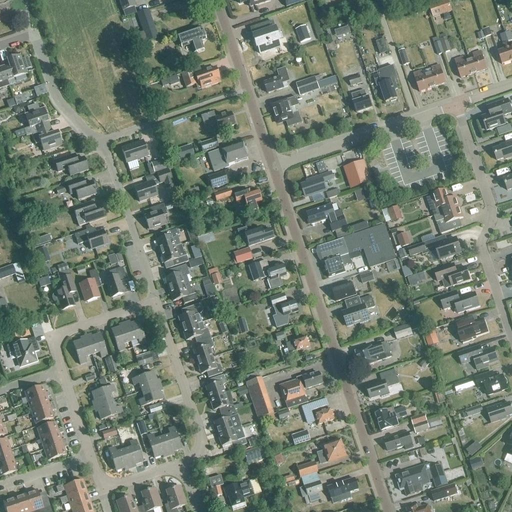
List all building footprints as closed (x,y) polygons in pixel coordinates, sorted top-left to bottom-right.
[(136,8),(133,0),(118,0),(122,12),(136,8)] [(447,1),(429,6),(433,20),(451,14),(447,1)] [(428,8),(409,14),(410,18),(429,12),(428,8)] [(146,43),(158,38),(148,10),(137,14),(143,32),(146,43)] [(272,22),(255,28),(257,35),(252,37),(256,48),(257,48),(260,55),(280,48),(278,41),(283,39),(281,33),(277,35),(275,29),(274,29),(272,22)] [(311,40),(306,27),(296,30),(301,44),(311,40)] [(187,33),(188,35),(179,38),(182,48),(191,45),(194,54),(203,51),(201,42),(205,40),(205,39),(206,37),(205,34),(203,33),(202,32),(201,28),(187,33)] [(489,28),(483,31),(486,38),(492,36),(489,28)] [(134,47),(146,43),(143,32),(130,36),(134,47)] [(483,32),(477,35),(480,41),(485,39),(483,32)] [(511,61),(511,53),(505,34),(500,36),(504,51),(498,53),(502,65),(511,61)] [(444,54),(439,38),(433,40),(438,55),(444,54)] [(444,53),(451,51),(448,42),(447,38),(440,41),(444,53)] [(380,55),(388,52),(384,40),(376,43),(380,55)] [(410,65),(403,46),(397,49),(404,67),(410,65)] [(475,60),(470,62),(474,75),(487,70),(481,52),(473,55),(475,60)] [(31,69),(27,58),(22,60),(20,56),(7,60),(9,66),(3,68),(7,81),(8,81),(27,75),(25,71),(31,69)] [(474,75),(470,62),(465,64),(463,58),(455,61),(461,79),(474,75)] [(440,66),(432,68),(427,70),(433,88),(446,84),(440,66)] [(378,87),(380,86),(386,103),(391,102),(391,103),(396,101),(396,100),(397,99),(394,91),(398,90),(395,81),(397,80),(397,81),(398,81),(393,67),(392,67),(393,67),(379,72),(380,75),(375,77),(374,77),(377,88),(378,87)] [(7,81),(3,68),(0,68),(0,89),(9,87),(8,81),(7,81)] [(191,72),(181,75),(186,88),(195,85),(195,84),(199,83),(201,90),(220,84),(219,80),(215,69),(192,76),(191,72)] [(282,84),(290,82),(286,69),(278,71),(280,78),(265,83),(268,94),(284,89),(282,84)] [(433,88),(427,70),(414,74),(420,93),(433,88)] [(362,83),(359,72),(348,76),(351,87),(362,83)] [(298,91),(328,80),(327,75),(296,85),(298,91)] [(300,96),(337,84),(336,78),(328,80),(298,91),(300,96)] [(47,94),(44,87),(35,90),(37,98),(47,94)] [(365,91),(360,93),(351,96),(357,114),(372,109),(369,98),(367,98),(365,91)] [(23,96),(13,99),(14,101),(16,106),(16,107),(19,106),(26,104),(23,96)] [(290,109),(299,106),(297,98),(272,106),(278,124),(293,119),(290,109)] [(491,106),(493,114),(482,117),(487,132),(506,125),(503,117),(511,113),(508,100),(491,106)] [(50,129),(44,109),(39,111),(37,105),(27,108),(29,114),(25,116),(29,129),(24,130),(26,137),(32,135),(50,129)] [(219,131),(234,126),(230,114),(215,119),(213,113),(201,117),(205,130),(217,126),(219,131)] [(62,146),(58,133),(52,135),(50,129),(32,135),(35,145),(40,144),(43,153),(62,146)] [(202,153),(218,148),(215,140),(200,144),(202,153)] [(143,142),(121,150),(126,163),(147,156),(143,142)] [(511,158),(511,142),(501,146),(501,147),(493,150),(497,162),(505,159),(506,160),(511,158)] [(222,151),(214,153),(208,155),(211,163),(212,163),(215,172),(214,172),(214,173),(228,168),(227,166),(247,159),(242,144),(221,150),(222,151)] [(194,157),(191,145),(177,150),(180,161),(194,157)] [(69,151),(52,157),(54,162),(58,173),(62,172),(68,170),(70,177),(88,171),(84,159),(77,161),(75,155),(70,157),(69,151)] [(168,170),(164,159),(151,164),(154,174),(168,170)] [(361,166),(350,170),(354,182),(352,183),(354,189),(369,184),(366,173),(363,174),(361,166)] [(154,187),(164,183),(166,190),(174,188),(168,171),(157,175),(159,181),(153,182),(135,188),(139,203),(158,197),(154,187)] [(228,185),(224,173),(208,178),(212,190),(228,185)] [(324,183),(334,180),(332,174),(307,182),(308,184),(302,186),(306,198),(327,191),(324,183)] [(67,185),(69,191),(71,196),(76,194),(78,201),(96,195),(92,182),(81,186),(79,180),(67,185)] [(66,193),(64,187),(56,190),(58,196),(66,193)] [(362,191),(365,201),(373,198),(370,189),(362,191)] [(191,199),(200,197),(198,190),(189,192),(191,199)] [(216,202),(232,197),(229,190),(214,195),(216,202)] [(328,200),(329,200),(339,196),(337,190),(326,194),(328,200)] [(256,204),(261,202),(257,191),(250,194),(249,191),(242,193),(242,194),(234,196),(236,202),(244,200),(247,207),(250,213),(258,210),(256,204)] [(460,208),(456,197),(448,200),(446,193),(426,199),(431,211),(433,211),(435,217),(460,208)] [(87,205),(73,209),(74,213),(79,227),(104,219),(100,206),(95,208),(93,203),(87,205)] [(163,217),(167,215),(163,205),(149,210),(151,216),(144,218),(149,230),(165,225),(163,217)] [(332,206),(322,209),(307,215),(311,226),(328,221),(333,233),(348,228),(342,211),(334,214),(332,206)] [(402,219),(398,207),(389,210),(393,222),(402,219)] [(451,223),(463,219),(460,208),(435,217),(441,235),(454,231),(451,223)] [(367,223),(350,228),(352,234),(369,229),(367,223)] [(191,242),(196,241),(190,224),(185,226),(191,242)] [(391,262),(396,260),(385,226),(319,248),(329,279),(345,273),(343,266),(352,264),(349,255),(364,250),(370,269),(391,262)] [(91,250),(107,244),(103,232),(96,234),(94,228),(86,231),(74,235),(78,246),(88,242),(91,250)] [(181,246),(177,237),(179,235),(177,228),(163,232),(165,238),(156,241),(160,253),(175,248),(181,246)] [(246,228),(237,231),(238,237),(244,235),(248,248),(273,239),(270,230),(262,233),(261,229),(247,233),(246,228)] [(411,245),(407,234),(397,237),(401,247),(401,249),(411,245)] [(424,244),(409,249),(411,257),(422,253),(423,256),(437,251),(440,261),(462,254),(459,246),(458,247),(456,239),(441,244),(440,239),(435,240),(424,244)] [(175,248),(160,253),(164,265),(173,261),(175,267),(189,263),(188,262),(185,252),(184,252),(182,246),(181,246),(175,248)] [(202,258),(198,247),(192,249),(196,260),(200,259),(202,258)] [(51,262),(46,249),(38,251),(42,265),(51,262)] [(252,260),(248,249),(233,254),(237,265),(252,260)] [(407,258),(405,250),(402,251),(399,252),(402,260),(407,258)] [(116,265),(123,262),(120,255),(113,257),(116,265)] [(189,263),(191,269),(202,265),(200,259),(196,260),(189,263)] [(400,270),(397,260),(396,260),(391,262),(394,272),(400,270)] [(254,282),(270,277),(271,280),(269,281),(271,289),(281,286),(279,279),(286,277),(282,265),(268,270),(266,262),(249,267),(254,282)] [(27,287),(19,264),(0,270),(0,280),(15,275),(20,290),(27,287)] [(69,271),(67,264),(57,267),(59,274),(69,271)] [(189,276),(188,273),(186,265),(172,270),(174,276),(165,279),(169,291),(189,284),(187,276),(189,276)] [(449,267),(434,272),(438,282),(442,281),(445,289),(452,287),(470,281),(466,268),(457,271),(454,265),(449,267)] [(95,270),(94,271),(92,266),(89,267),(90,272),(89,273),(92,281),(81,284),(83,290),(81,290),(84,298),(85,297),(87,304),(99,300),(94,286),(100,284),(95,270)] [(105,281),(111,299),(124,294),(120,284),(127,281),(122,268),(112,272),(114,278),(105,281)] [(412,276),(409,268),(404,269),(407,278),(412,276)] [(76,293),(71,277),(69,271),(58,275),(63,291),(55,293),(56,294),(54,294),(52,297),(52,299),(53,301),(54,303),(56,304),(57,304),(59,303),(62,311),(75,307),(71,295),(76,293)] [(365,273),(368,280),(374,278),(371,271),(365,273)] [(362,282),(368,280),(365,273),(360,274),(362,282)] [(217,274),(210,276),(213,285),(220,282),(217,274)] [(40,287),(49,285),(47,277),(38,280),(40,287)] [(204,286),(210,284),(208,278),(202,280),(204,286)] [(198,300),(195,293),(194,289),(191,290),(189,284),(169,291),(173,302),(182,299),(184,305),(198,300)] [(356,296),(352,284),(332,290),(337,303),(356,296)] [(206,287),(208,296),(214,295),(211,285),(206,287)] [(458,314),(479,307),(475,294),(459,299),(456,292),(440,298),(444,310),(456,307),(458,314)] [(284,295),(270,300),(273,309),(273,308),(276,317),(273,318),(277,329),(287,325),(288,315),(298,312),(294,301),(287,304),(284,295)] [(343,313),(348,327),(360,322),(361,324),(369,321),(365,310),(375,306),(371,295),(360,299),(362,306),(343,313)] [(5,299),(0,301),(0,307),(5,320),(11,318),(5,299)] [(211,306),(209,299),(202,301),(204,308),(211,306)] [(211,301),(216,315),(222,313),(217,299),(211,301)] [(197,325),(202,323),(203,323),(200,314),(202,313),(199,305),(182,311),(184,316),(178,318),(182,330),(197,325)] [(456,322),(459,330),(464,344),(463,344),(463,345),(473,341),(472,338),(488,333),(484,320),(471,325),(468,318),(456,322)] [(248,333),(244,319),(237,322),(241,335),(248,333)] [(130,323),(124,325),(130,343),(138,340),(140,346),(146,344),(138,322),(130,325),(130,323)] [(412,333),(418,331),(416,322),(393,329),(397,341),(413,336),(412,333)] [(208,332),(205,332),(202,323),(197,325),(182,330),(186,342),(195,339),(196,344),(211,340),(208,332)] [(219,326),(222,335),(228,333),(225,323),(219,326)] [(130,343),(124,325),(119,326),(120,328),(111,331),(119,353),(125,351),(123,345),(130,343)] [(285,340),(283,333),(275,335),(277,342),(285,340)] [(91,336),(86,337),(92,356),(99,353),(101,359),(107,357),(100,335),(92,338),(91,336)] [(92,356),(86,337),(80,339),(81,341),(73,344),(80,366),(86,364),(84,358),(92,356)] [(35,338),(17,344),(7,348),(9,354),(15,353),(20,368),(36,362),(33,354),(39,352),(35,338)] [(296,352),(309,347),(306,338),(286,345),(287,350),(284,351),(285,356),(296,352)] [(213,348),(211,340),(196,344),(198,350),(193,352),(197,363),(212,358),(210,350),(213,348)] [(372,347),(356,353),(361,369),(377,363),(392,358),(390,354),(391,353),(388,344),(387,344),(387,343),(372,348),(372,347)] [(458,354),(460,361),(473,356),(478,371),(488,367),(487,365),(498,362),(494,349),(479,354),(477,348),(458,354)] [(250,357),(248,352),(237,356),(239,360),(250,357)] [(151,356),(139,359),(141,366),(153,362),(151,356)] [(119,372),(114,357),(105,360),(110,375),(119,372)] [(215,366),(212,358),(197,363),(201,375),(206,373),(208,379),(222,374),(220,366),(215,366)] [(424,370),(430,363),(426,358),(420,365),(424,370)] [(129,380),(126,371),(120,373),(123,382),(129,380)] [(382,382),(367,387),(371,400),(381,396),(382,398),(390,395),(388,389),(399,385),(395,371),(380,375),(382,382)] [(139,385),(142,392),(160,386),(158,381),(156,381),(154,373),(132,380),(134,386),(139,385)] [(249,382),(258,379),(256,373),(247,376),(249,382)] [(306,390),(322,385),(318,373),(309,376),(309,375),(296,379),(297,381),(280,387),(287,410),(307,404),(305,398),(302,390),(306,389),(306,390)] [(95,380),(93,374),(85,377),(87,383),(95,380)] [(507,390),(503,376),(491,380),(489,374),(475,379),(477,385),(484,383),(485,386),(484,386),(483,388),(483,390),(484,392),(485,393),(487,394),(488,396),(507,390)] [(211,386),(205,388),(209,400),(225,395),(222,386),(226,384),(223,376),(209,381),(211,386)] [(258,379),(249,382),(246,383),(258,420),(273,415),(261,378),(258,379)] [(455,386),(457,392),(465,390),(462,383),(455,386)] [(92,403),(94,408),(112,402),(110,394),(115,392),(113,386),(92,394),(94,402),(92,403)] [(162,391),(160,386),(142,392),(145,400),(139,402),(141,408),(163,400),(160,392),(162,391)] [(43,388),(42,388),(25,393),(29,404),(46,398),(51,397),(50,393),(45,394),(43,388)] [(237,391),(240,397),(248,394),(246,388),(237,391)] [(225,395),(209,400),(213,411),(219,410),(220,415),(235,410),(232,402),(229,393),(225,395)] [(48,405),(46,398),(29,404),(32,414),(54,407),(53,403),(48,405)] [(318,426),(334,421),(330,410),(328,410),(324,400),(301,408),(307,424),(316,421),(318,426)] [(115,409),(112,402),(94,408),(96,413),(98,413),(101,421),(122,414),(120,408),(115,409)] [(162,411),(160,404),(148,408),(150,414),(155,413),(160,411),(162,411)] [(506,418),(511,415),(511,410),(510,404),(502,406),(502,405),(487,410),(492,424),(506,419),(506,418)] [(483,413),(481,406),(462,412),(464,419),(483,413)] [(51,412),(56,411),(54,407),(32,414),(36,425),(53,419),(51,412)] [(406,417),(404,411),(404,410),(401,411),(401,410),(394,412),(393,409),(376,415),(381,432),(399,427),(397,420),(406,417)] [(222,421),(214,424),(218,435),(233,430),(242,427),(238,416),(237,416),(235,410),(220,415),(222,421)] [(429,413),(431,420),(439,418),(437,410),(429,413)] [(287,411),(278,414),(280,420),(289,417),(287,411)] [(411,419),(413,426),(427,422),(425,415),(411,419)] [(131,434),(138,432),(134,421),(128,423),(131,434)] [(416,434),(430,430),(427,422),(413,426),(416,434)] [(141,436),(146,435),(142,423),(137,425),(141,436)] [(57,431),(55,424),(38,430),(41,441),(58,435),(63,433),(62,429),(57,431)] [(170,436),(163,439),(169,457),(174,455),(173,453),(181,450),(174,428),(168,430),(170,436)] [(117,436),(114,429),(103,433),(105,440),(117,436)] [(246,445),(244,437),(243,434),(235,437),(233,430),(218,435),(222,447),(231,444),(233,450),(246,445)] [(307,432),(291,437),(294,447),(310,442),(307,432)] [(404,446),(412,443),(409,434),(384,442),(388,452),(396,449),(397,450),(405,448),(404,446)] [(61,441),(58,435),(41,441),(37,442),(38,445),(42,444),(45,451),(67,443),(65,440),(61,441)] [(169,457),(163,439),(155,441),(153,435),(147,437),(154,459),(163,457),(163,459),(169,457)] [(260,444),(258,438),(248,441),(250,447),(260,444)] [(0,454),(10,451),(6,441),(0,442),(0,454)] [(132,449),(124,451),(130,470),(135,468),(135,466),(143,463),(136,441),(130,443),(132,449)] [(322,465),(345,457),(342,448),(343,447),(342,444),(340,443),(340,442),(323,447),(324,452),(319,454),(322,465)] [(476,442),(465,450),(469,457),(481,449),(476,442)] [(63,449),(68,447),(67,443),(45,451),(48,461),(65,456),(63,449)] [(265,460),(260,447),(243,453),(248,466),(265,460)] [(130,470),(124,451),(116,454),(115,448),(109,450),(116,472),(124,469),(125,471),(130,470)] [(0,465),(13,461),(10,451),(0,454),(0,465)] [(482,468),(479,459),(469,462),(473,472),(482,468)] [(0,477),(17,472),(13,461),(0,465),(0,477)] [(318,473),(314,463),(297,468),(300,479),(318,473)] [(406,474),(396,477),(401,492),(405,491),(407,497),(415,495),(423,492),(422,487),(430,484),(427,476),(433,474),(430,464),(405,472),(406,474)] [(434,474),(432,475),(436,489),(448,485),(442,466),(432,469),(434,474)] [(221,477),(209,480),(211,489),(214,498),(222,496),(219,487),(223,486),(221,477)] [(358,491),(354,479),(335,485),(336,487),(328,490),(330,497),(338,494),(341,503),(351,499),(349,493),(358,491)] [(86,493),(82,481),(65,487),(64,486),(56,488),(58,494),(65,491),(67,497),(68,499),(86,493)] [(254,496),(249,481),(223,490),(226,498),(228,498),(231,508),(244,503),(243,500),(254,496)] [(307,497),(322,492),(319,482),(304,487),(307,497)] [(454,486),(447,488),(431,493),(434,502),(457,495),(454,486)] [(184,507),(178,488),(166,492),(170,504),(164,506),(166,511),(176,511),(176,510),(184,507)] [(160,509),(154,490),(141,494),(145,506),(140,508),(141,511),(151,511),(152,511),(160,509)] [(51,511),(45,493),(39,495),(37,491),(26,495),(31,511),(51,511)] [(90,504),(86,493),(68,499),(67,497),(60,500),(62,507),(65,506),(65,504),(69,503),(72,510),(90,504)] [(31,511),(26,495),(14,499),(18,511),(31,511)] [(141,511),(140,508),(134,510),(130,498),(118,502),(121,511),(141,511)] [(18,511),(14,499),(3,503),(5,511),(18,511)]
